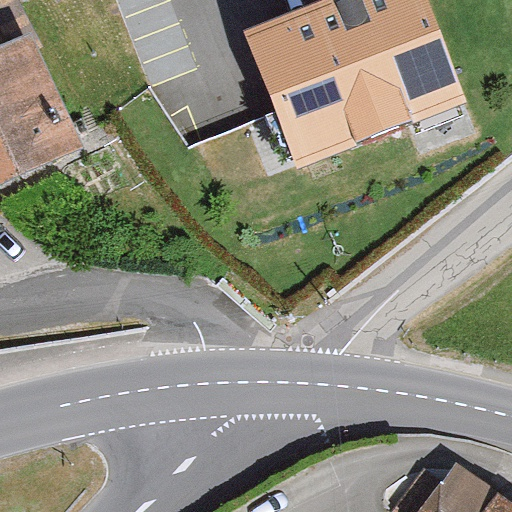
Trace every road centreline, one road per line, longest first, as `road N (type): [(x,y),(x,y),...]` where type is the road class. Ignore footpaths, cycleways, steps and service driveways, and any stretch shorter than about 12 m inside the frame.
road 1 (residential): [(0,320),(110,296),(164,300),(192,318),(211,382)]
road 2 (residential): [(331,385),(337,354),(386,301),(511,206)]
road 3 (secondary): [(211,382),(0,421)]
road 4 (secondary): [(511,416),(331,385)]
road 5 (tertiary): [(139,511),(230,418),(211,382)]
road 6 (secondary): [(331,385),(211,382)]
